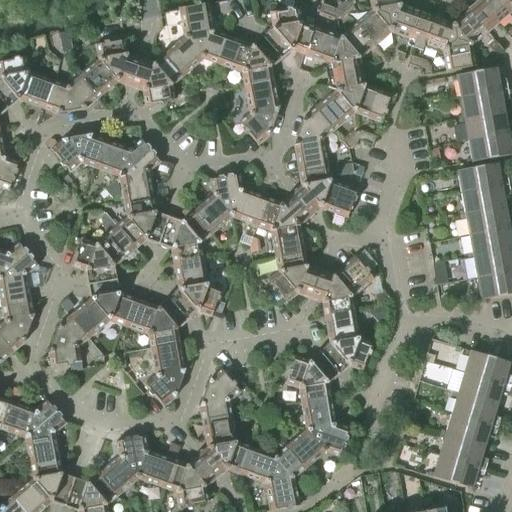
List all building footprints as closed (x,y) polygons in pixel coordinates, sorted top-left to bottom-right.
[(369,0),(371,11),(385,16),(400,6),(398,0),(369,0)] [(511,11),(509,0),(480,0),(477,3),(496,25),(511,11)] [(343,3),(340,6),(347,15),(354,9),(351,6),(343,3)] [(215,65),(224,37),(212,33),(209,18),(205,19),(203,7),(207,6),(207,5),(178,11),(183,38),(161,57),(180,80),(202,60),(215,65)] [(321,5),(317,16),(332,21),(333,17),(332,9),(321,5)] [(347,15),(340,6),(336,9),(338,17),(341,20),(347,15)] [(409,40),(419,13),(400,6),(385,16),(390,33),(408,40),(409,40)] [(302,56),(313,28),(300,24),(298,10),(269,15),(272,29),(290,51),(294,53),(302,56)] [(390,33),(385,16),(371,11),(355,24),(373,47),(390,33)] [(468,11),(451,24),(454,41),(470,47),(486,33),(468,11)] [(428,30),(432,18),(419,13),(409,40),(408,40),(406,46),(420,52),(422,45),(428,30)] [(454,41),(451,24),(432,18),(428,30),(422,45),(442,52),(454,41)] [(373,47),(355,24),(339,37),(342,55),(358,60),(373,47)] [(342,55),(339,37),(313,28),(302,56),(329,65),(342,55)] [(226,37),(224,37),(215,65),(242,75),(244,88),(269,84),(272,83),(270,69),(251,46),(226,37)] [(474,68),(470,47),(454,41),(442,52),(445,73),(474,68)] [(129,87),(139,60),(126,57),(123,42),(95,47),(97,61),(77,79),(96,101),(96,100),(94,97),(103,90),(105,93),(117,83),(129,87)] [(490,52),(499,55),(502,52),(495,43),(488,49),(490,52)] [(395,53),(396,62),(401,63),(405,52),(397,49),(395,53)] [(361,73),(358,60),(342,55),(329,65),(330,65),(324,70),(326,80),(361,73)] [(414,68),(418,57),(411,55),(407,66),(414,68)] [(171,87),(180,80),(161,57),(153,64),(139,60),(129,87),(142,91),(145,106),(174,101),(171,87)] [(426,60),(418,57),(414,68),(418,70),(425,63),(426,60)] [(43,111),(53,83),(27,73),(24,60),(0,64),(0,101),(7,110),(17,101),(31,106),(32,102),(43,107),(42,110),(43,111)] [(422,77),(433,75),(431,66),(428,67),(421,73),(422,77)] [(495,70),(450,78),(450,82),(455,81),(459,99),(506,90),(505,80),(497,82),(495,70)] [(363,87),(361,73),(326,80),(327,90),(334,91),(350,97),(363,87)] [(96,101),(77,79),(66,88),(53,83),(43,111),(56,116),(84,110),(88,107),(96,101)] [(271,96),(269,84),(244,88),(249,115),(238,124),(257,146),(268,137),(277,110),(275,95),(271,96)] [(389,96),(363,87),(350,97),(353,114),(379,123),(389,96)] [(506,90),(459,99),(462,116),(457,117),(457,121),(502,113),(500,102),(508,100),(506,90)] [(353,114),(350,97),(334,91),(334,92),(313,110),(332,132),(353,114)] [(322,141),(332,132),(313,110),(303,119),(293,145),(296,161),(299,160),(301,171),(298,172),(298,173),(327,167),(322,141)] [(502,113),(457,121),(458,124),(463,124),(466,141),(511,132),(511,122),(504,124),(502,113)] [(119,178),(148,153),(139,142),(129,151),(115,146),(114,149),(103,145),(104,142),(110,144),(114,132),(107,129),(107,131),(106,131),(92,169),(119,178)] [(359,134),(360,142),(371,146),(375,135),(360,130),(359,134)] [(92,169),(106,131),(97,134),(95,139),(89,137),(62,142),(50,151),(69,173),(80,164),(92,169)] [(348,151),(357,144),(355,135),(352,132),(340,142),(348,151)] [(511,132),(466,141),(470,159),(465,160),(465,164),(510,156),(508,144),(511,143),(511,132)] [(0,173),(12,177),(17,164),(3,159),(1,145),(0,145),(0,173)] [(158,164),(148,153),(119,178),(124,205),(152,200),(152,199),(149,199),(146,188),(150,187),(147,173),(158,164)] [(337,163),(337,173),(355,173),(355,163),(337,163)] [(495,165),(451,173),(452,177),(456,176),(460,194),(507,186),(505,175),(498,177),(495,165)] [(329,182),(327,167),(298,173),(300,187),(290,196),(309,218),(319,209),(333,214),(346,219),(356,191),(329,182)] [(0,188),(7,191),(12,177),(0,173),(0,188)] [(257,228),(267,200),(266,199),(264,203),(253,199),(254,195),(240,190),(238,177),(223,179),(231,219),(257,228)] [(231,219),(223,179),(210,182),(212,196),(201,205),(203,208),(194,216),(192,213),(191,214),(209,236),(231,219)] [(507,186),(460,194),(463,212),(458,213),(459,216),(503,208),(501,197),(509,196),(507,186)] [(298,227),(309,218),(290,196),(279,204),(267,200),(257,228),(270,232),(274,259),(303,254),(302,253),(298,253),(297,242),(300,242),(298,227)] [(158,245),(167,218),(155,214),(152,200),(124,205),(126,219),(115,228),(134,250),(145,241),(158,245)] [(503,208),(459,216),(460,220),(464,219),(468,237),(511,228),(511,217),(505,219),(503,208)] [(200,245),(209,236),(191,214),(180,223),(167,218),(158,245),(170,250),(173,263),(202,258),(200,245)] [(134,250),(115,228),(94,245),(81,240),(71,268),(85,273),(87,287),(115,281),(113,268),(124,258),(122,255),(131,247),(134,250)] [(511,228),(468,237),(471,254),(466,255),(467,259),(511,251),(509,240),(511,239),(511,228)] [(0,278),(26,256),(17,245),(6,254),(0,252),(0,278)] [(511,255),(511,251),(467,259),(467,262),(472,261),(475,279),(511,272),(511,255)] [(309,299),(318,273),(305,269),(303,254),(274,259),(277,273),(267,282),(286,304),(296,295),(309,299)] [(36,267),(26,256),(0,278),(0,301),(1,309),(30,304),(30,303),(26,303),(24,291),(27,291),(25,277),(36,267)] [(206,285),(202,258),(173,263),(173,264),(177,264),(179,275),(175,276),(178,291),(168,300),(186,322),(197,313),(210,317),(219,290),(206,285)] [(331,277),(318,273),(309,299),(322,304),(324,316),(352,311),(350,298),(372,280),(354,258),(352,259),(355,262),(346,270),(343,267),(331,277)] [(437,281),(457,279),(455,262),(435,264),(437,281)] [(511,272),(475,279),(478,297),(474,298),(475,302),(511,295),(511,272)] [(120,326),(130,298),(118,294),(115,281),(87,287),(90,300),(78,310),(80,312),(72,319),(70,317),(68,318),(87,340),(108,322),(120,326)] [(176,330),(186,322),(168,300),(158,309),(143,303),(142,306),(131,302),(132,299),(130,298),(120,326),(147,336),(150,350),(178,345),(176,330)] [(31,314),(30,304),(1,309),(4,322),(0,325),(0,339),(12,353),(23,344),(32,318),(31,314)] [(357,339),(352,311),(324,316),(324,318),(328,317),(330,329),(326,330),(329,345),(319,353),(337,375),(348,367),(361,371),(371,344),(357,339)] [(77,349),(87,340),(68,318),(58,326),(48,354),(51,368),(79,363),(77,349)] [(11,354),(12,353),(0,339),(0,364),(2,362),(0,359),(0,358),(9,351),(11,354)] [(178,345),(150,350),(154,376),(144,386),(162,408),(174,398),(183,372),(180,357),(177,358),(175,346),(178,345)] [(508,364),(464,351),(463,355),(468,356),(463,374),(509,388),(511,377),(505,375),(508,364)] [(327,383),(337,375),(319,353),(308,362),(294,357),(291,365),(286,379),(284,384),(298,390),(300,403),(329,398),(327,383)] [(279,377),(286,379),(291,365),(284,362),(279,377)] [(199,407),(201,421),(230,415),(228,402),(239,393),(223,375),(220,371),(208,381),(199,407)] [(509,388),(463,374),(457,391),(453,390),(452,393),(495,406),(498,396),(506,398),(509,388)] [(495,406),(452,393),(451,397),(455,398),(451,413),(497,427),(500,419),(492,417),(495,406)] [(330,398),(329,398),(300,403),(305,430),(342,444),(347,430),(334,425),(332,410),(328,411),(326,399),(330,398)] [(0,425),(9,403),(0,399),(0,425)] [(0,430),(25,439),(54,413),(45,403),(35,412),(20,407),(19,410),(8,406),(9,403),(0,425),(0,430)] [(64,425),(54,413),(25,439),(30,466),(58,461),(58,460),(55,460),(52,449),(56,449),(53,435),(64,425)] [(497,427),(451,413),(445,433),(440,431),(439,434),(483,448),(487,433),(495,435),(497,427)] [(237,474),(248,447),(235,442),(230,415),(201,421),(201,422),(205,421),(208,433),(204,434),(207,449),(196,457),(214,479),(225,470),(229,472),(237,474)] [(338,457),(342,444),(305,430),(284,448),(303,471),(304,470),(302,467),(311,459),(313,462),(325,452),(338,457)] [(483,448),(439,434),(438,438),(443,440),(438,457),(484,471),(487,461),(480,458),(483,448)] [(162,489),(171,464),(159,460),(160,457),(147,452),(144,438),(129,441),(137,480),(162,489)] [(137,480),(129,441),(116,444),(118,458),(107,467),(109,470),(100,478),(98,475),(96,476),(115,498),(137,480)] [(303,471),(284,448),(274,457),(248,447),(237,474),(264,484),(269,511),(298,507),(298,505),(294,506),(292,494),(296,494),(293,479),(303,471)] [(208,484),(214,479),(196,457),(190,463),(186,466),(172,461),(171,464),(162,489),(176,494),(178,508),(207,502),(204,487),(208,484)] [(484,471),(438,457),(433,474),(428,473),(426,477),(470,490),(474,478),(481,481),(484,471)] [(64,507),(74,480),(67,478),(61,476),(58,461),(30,466),(32,480),(11,498),(22,511),(32,511),(37,508),(40,511),(52,502),(64,507)] [(115,498),(96,476),(86,485),(84,484),(74,480),(64,507),(77,511),(106,511),(106,506),(115,498)] [(22,511),(11,498),(0,507),(0,506),(0,511),(22,511)]
